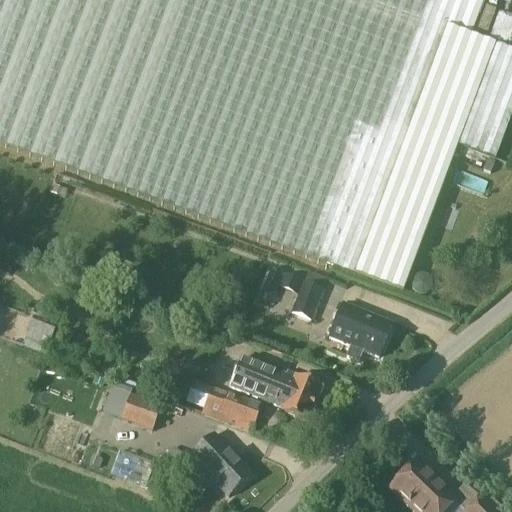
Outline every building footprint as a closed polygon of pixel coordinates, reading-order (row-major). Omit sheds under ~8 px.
[(0,0),(0,144),(62,167),(404,295),(459,148),(494,162),(511,114),(511,52),(470,36),(483,0),(0,0)] [(477,31),(487,35),(496,11),(486,8),(477,31)] [(511,45),(511,19),(499,14),(488,43),(510,51),(511,45)] [(291,313),(312,322),(325,293),(302,284),(291,313)] [(363,354),(379,360),(392,327),(343,307),(330,340),(352,349),(347,359),(359,364),(363,354)] [(55,333),(31,324),(24,343),(48,352),(55,333)] [(281,414),(308,425),(323,389),(295,378),(294,380),(242,359),(229,389),(282,410),(281,414)] [(186,405),(203,411),(201,417),(252,435),(262,409),(226,396),(195,383),(186,405)] [(164,402),(132,390),(120,422),(152,434),(164,402)] [(64,458),(77,463),(86,441),(72,436),(64,458)] [(190,459),(228,500),(252,478),(213,437),(190,459)] [(174,451),(154,470),(168,484),(188,465),(174,451)] [(114,456),(110,480),(146,487),(151,463),(114,456)] [(390,491),(411,511),(446,511),(457,500),(417,462),(390,491)] [(469,492),(477,499),(464,511),(505,511),(476,484),(469,492)]
